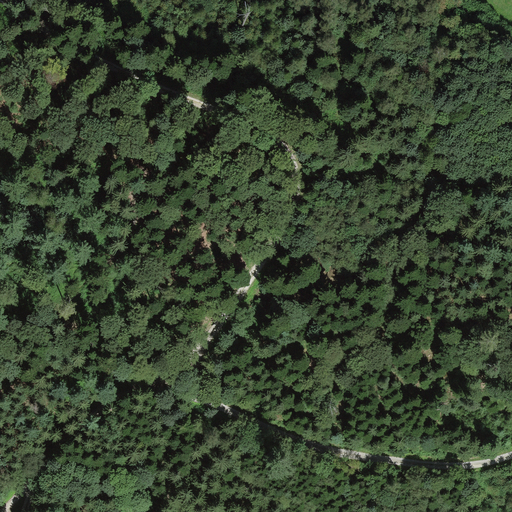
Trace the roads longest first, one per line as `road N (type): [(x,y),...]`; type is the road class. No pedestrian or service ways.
road 1 (track): [(205,399),(192,357),(292,211),(298,177),(288,148),(262,126),(83,48),(2,0)]
road 2 (track): [(511,454),(450,466),(328,452),(205,399)]
road 3 (track): [(1,511),(107,403),(145,388),(205,399)]
